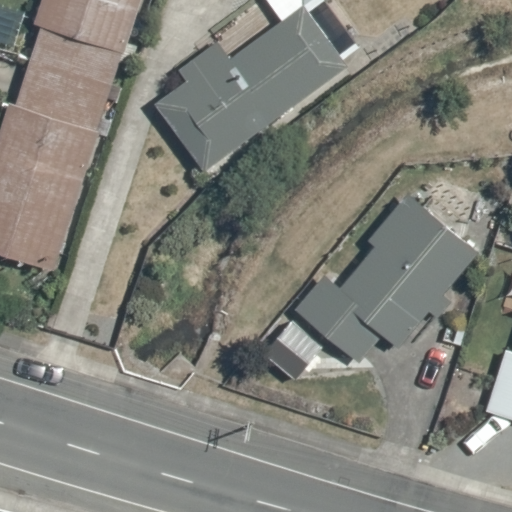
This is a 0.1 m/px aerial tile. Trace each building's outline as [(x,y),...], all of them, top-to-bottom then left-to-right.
[(35,0),(30,17),(119,45),(133,0),(35,0)] [(264,0),(267,3),(147,92),(199,163),(339,58),(331,47),(349,34),(324,0),(264,0)] [(119,45),(30,17),(0,114),(0,246),(50,263),(119,45)] [(470,244),(397,189),(332,274),(321,266),(291,305),(356,354),(378,326),(397,340),(470,244)] [(314,342),(279,319),(253,359),(288,381),(314,342)] [(511,344),(500,340),(480,404),(511,414),(511,344)]
